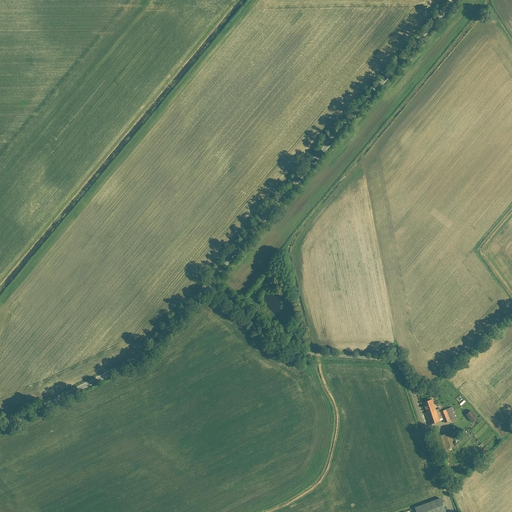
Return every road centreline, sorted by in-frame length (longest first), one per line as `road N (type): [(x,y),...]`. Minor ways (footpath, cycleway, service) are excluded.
road 1 (unclassified): [(452,0),(208,283)]
road 2 (residential): [(208,283),(294,350),(398,363),(452,511)]
road 3 (unclassified): [(208,283),(144,352),(0,428)]
